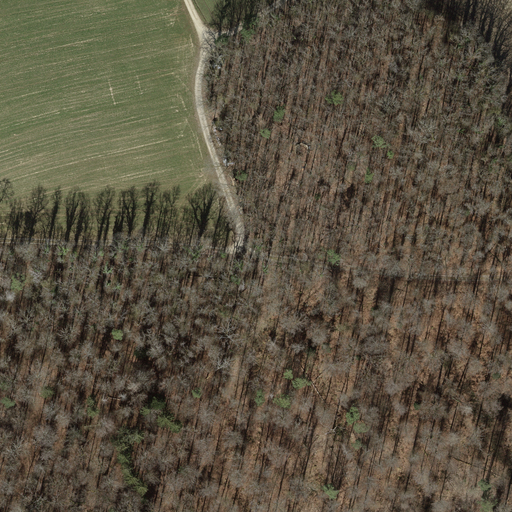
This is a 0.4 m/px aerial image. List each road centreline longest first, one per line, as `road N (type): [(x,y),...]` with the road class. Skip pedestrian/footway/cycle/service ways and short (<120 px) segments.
road 1 (track): [(0,247),(242,249),(205,107),(211,50),(188,0)]
road 2 (track): [(167,511),(206,465),(243,353),(258,331),(267,304),(261,255)]
road 3 (track): [(511,276),(421,275),(242,249)]
road 4 (track): [(434,0),(495,58),(511,120)]
